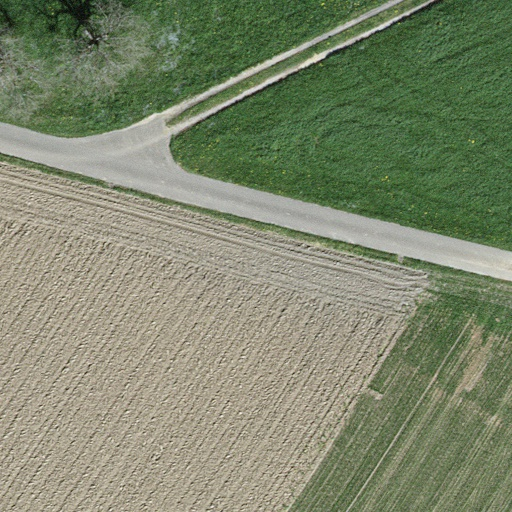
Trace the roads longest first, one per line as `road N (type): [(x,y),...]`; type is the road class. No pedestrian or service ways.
road 1 (unclassified): [(511,260),(0,138)]
road 2 (track): [(417,0),(91,162)]
